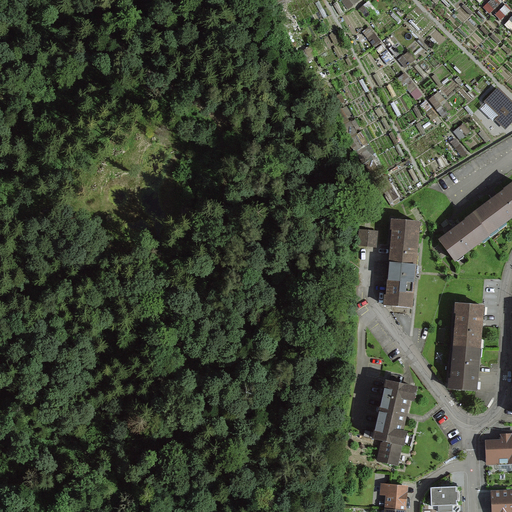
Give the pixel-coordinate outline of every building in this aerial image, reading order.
[(302,48),(301,44),(311,41),(309,35),(292,40),(295,50),(302,48)] [(431,100),(436,107),(446,99),(440,92),(431,100)] [(471,214),(487,236),(511,216),(511,182),(495,195),(471,214)] [(455,227),(437,241),(454,262),(487,236),(471,214),(455,227)] [(415,241),(417,222),(390,220),(386,263),(413,265),(415,241)] [(375,248),(375,232),(359,231),(358,247),(375,248)] [(413,265),(386,263),(383,307),(410,309),(412,285),(413,265)] [(480,350),(482,307),(454,305),(451,348),(480,350)] [(480,350),(451,348),(448,391),(477,393),(480,350)] [(380,445),(376,462),(395,467),(400,446),(404,446),(406,435),(400,434),(408,401),(413,402),(416,390),(385,382),(371,443),(380,445)] [(511,437),(497,438),(497,442),(480,442),(481,463),(511,461),(511,437)] [(407,487),(389,486),(387,511),(402,511),(403,501),(406,501),(407,487)] [(452,489),(425,491),(426,510),(453,509),(452,489)] [(508,492),(489,493),(489,511),(508,511),(508,496),(508,492)]
